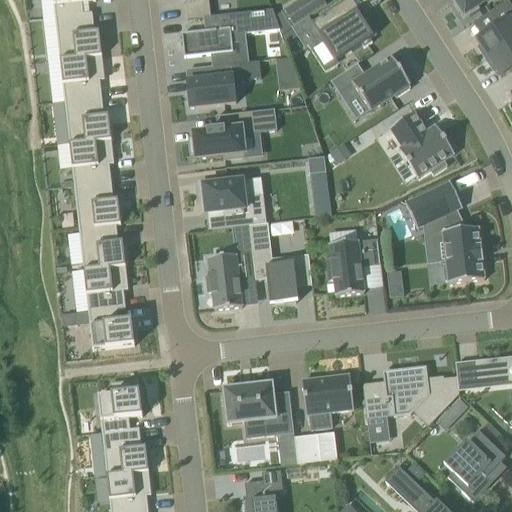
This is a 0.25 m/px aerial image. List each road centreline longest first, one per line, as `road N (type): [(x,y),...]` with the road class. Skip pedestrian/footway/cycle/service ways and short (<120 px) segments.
road 1 (residential): [(178,357),(136,0)]
road 2 (residential): [(511,317),(178,357)]
road 3 (residential): [(402,0),(478,116),(511,186)]
road 4 (residential): [(196,511),(178,357)]
